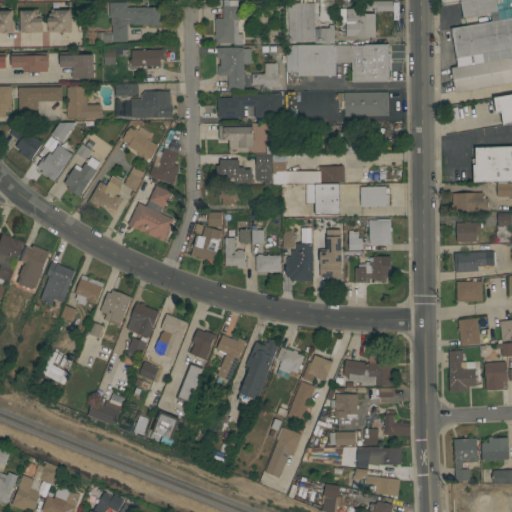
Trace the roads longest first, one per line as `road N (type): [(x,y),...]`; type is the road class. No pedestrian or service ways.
road 1 (tertiary): [(432,511),(419,0)]
road 2 (tertiary): [(427,324),(354,322),(202,292),(106,253),(10,191)]
road 3 (residential): [(193,10),(194,202),(180,250),(161,276)]
